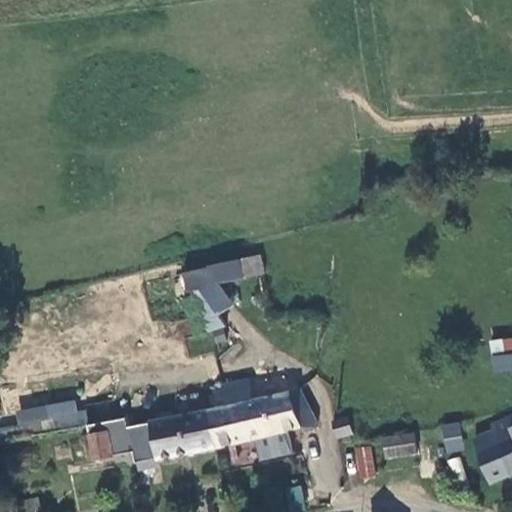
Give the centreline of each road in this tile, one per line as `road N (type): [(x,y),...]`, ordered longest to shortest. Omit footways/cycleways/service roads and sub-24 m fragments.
road 1 (track): [(511,149),(364,166),(0,251)]
road 2 (track): [(511,90),(382,104),(362,71),(350,10)]
